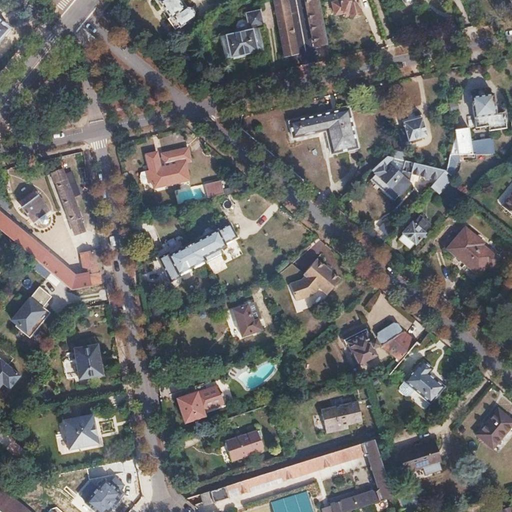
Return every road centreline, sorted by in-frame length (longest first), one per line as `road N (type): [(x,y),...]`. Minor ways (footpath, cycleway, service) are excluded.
road 1 (residential): [(189,111),(511,375)]
road 2 (residential): [(160,498),(96,130)]
road 3 (residential): [(511,36),(189,111)]
road 4 (residential): [(189,111),(74,15)]
